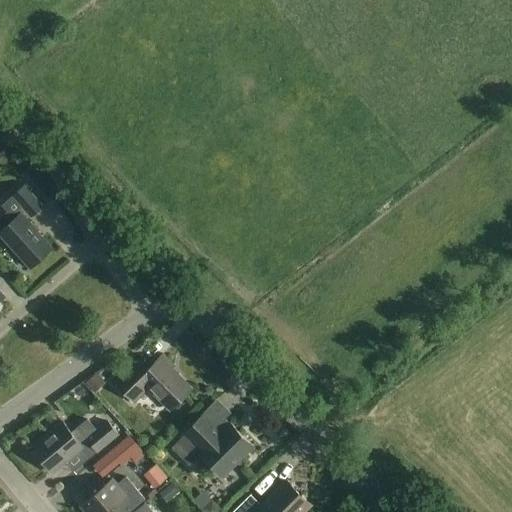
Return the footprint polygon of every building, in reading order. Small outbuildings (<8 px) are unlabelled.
[(44,206),(25,186),(2,207),(8,212),(0,219),(0,234),(31,269),(53,249),(28,221),(44,206)] [(175,367),(163,355),(143,375),(134,365),(116,383),(135,402),(149,388),(171,410),(192,389),(172,369),(175,367)] [(222,432),(204,414),(184,434),(202,452),(200,454),(223,477),(253,446),(231,424),(222,432)] [(120,434),(107,420),(86,438),(99,453),(120,434)] [(84,447),(64,423),(33,448),(53,473),(84,447)] [(140,467),(152,456),(132,435),(99,467),(111,479),(132,458),(140,467)] [(164,464),(149,476),(161,491),(176,479),(164,464)] [(89,499),(81,506),(86,511),(109,511),(112,510),(113,511),(127,511),(143,499),(135,490),(127,479),(118,487),(112,480),(105,486),(98,479),(83,492),(89,499)] [(296,490),(287,480),(261,505),(251,495),(233,511),(304,511),(312,505),(302,496),(302,490),(296,490)]
